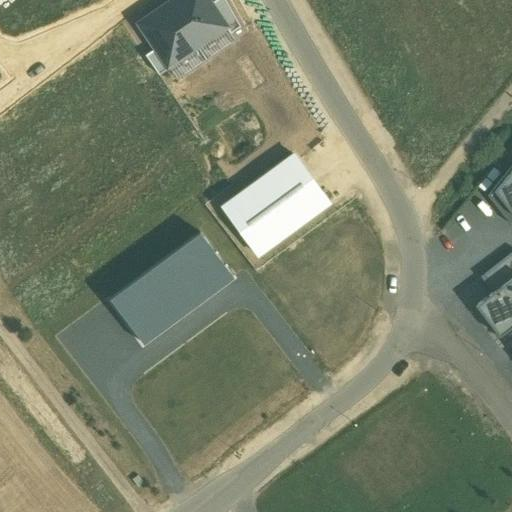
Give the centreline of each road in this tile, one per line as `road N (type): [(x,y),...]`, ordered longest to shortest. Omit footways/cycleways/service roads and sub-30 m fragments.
road 1 (residential): [(402,333),(413,269),(405,220),(277,0)]
road 2 (residential): [(197,511),(372,377),(402,333)]
road 3 (residential): [(132,0),(44,53),(16,62),(0,49)]
road 4 (residential): [(402,333),(456,349),(511,420)]
